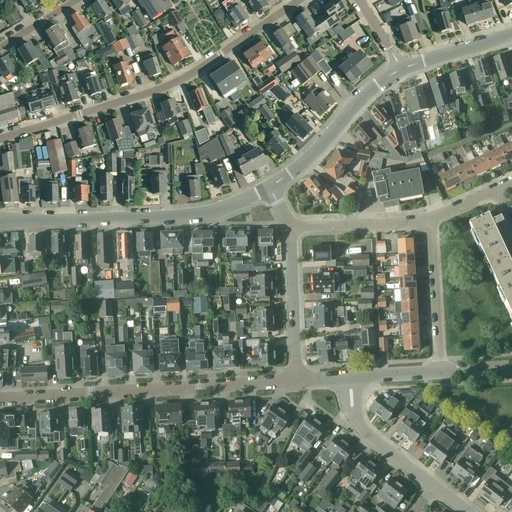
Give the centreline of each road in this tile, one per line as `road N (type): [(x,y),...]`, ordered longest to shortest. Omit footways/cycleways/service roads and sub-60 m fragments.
road 1 (residential): [(0,138),(174,82),(298,0)]
road 2 (residential): [(0,399),(296,381)]
road 3 (residential): [(0,221),(205,214),(269,187)]
road 4 (residential): [(269,187),(401,68)]
road 5 (residential): [(439,372),(430,216)]
road 6 (residential): [(296,381),(290,227)]
road 7 (residential): [(433,487),(366,433),(352,409),(350,377)]
road 8 (residential): [(290,227),(430,216)]
